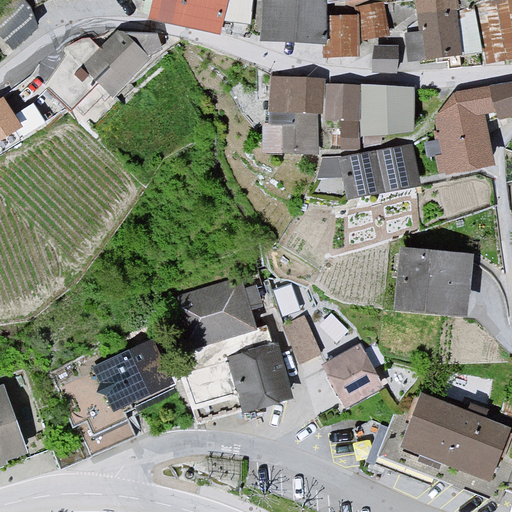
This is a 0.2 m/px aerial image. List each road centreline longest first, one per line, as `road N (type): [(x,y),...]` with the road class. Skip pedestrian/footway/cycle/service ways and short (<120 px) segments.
road 1 (residential): [(0,77),(66,29),(140,19),(312,73),(511,73)]
road 2 (residential): [(117,498),(158,458),(225,449),(410,511)]
